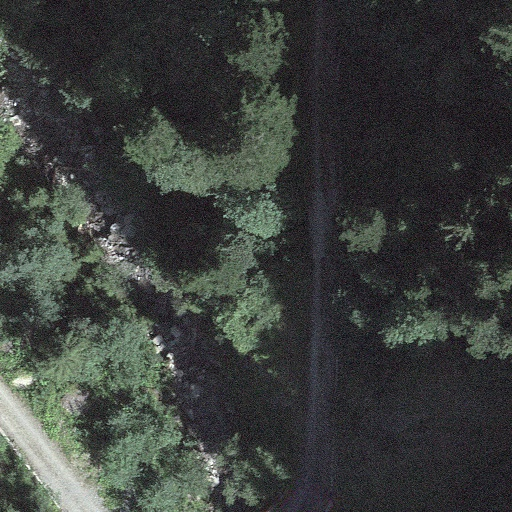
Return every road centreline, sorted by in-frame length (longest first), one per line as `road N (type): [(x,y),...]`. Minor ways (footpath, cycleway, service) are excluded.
road 1 (track): [(296,511),(316,471),(320,429),(328,0)]
road 2 (track): [(0,401),(90,511)]
